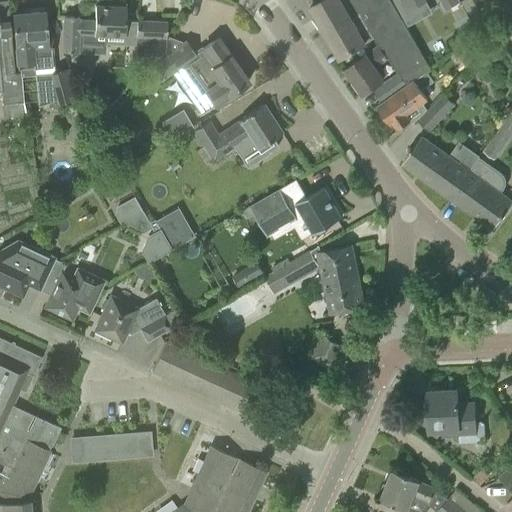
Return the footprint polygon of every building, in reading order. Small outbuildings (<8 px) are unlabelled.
[(386,58),(396,76),(402,86),(426,72),(429,70),(388,0),(319,0),(309,6),(339,58),(374,38),(386,58)] [(401,0),(407,10),(424,0),(440,0),(445,10),(460,1),(459,0),(401,0)] [(19,72),(13,72),(7,4),(0,4),(0,91),(1,92),(2,104),(23,102),(19,72)] [(143,54),(153,55),(153,56),(158,56),(165,52),(165,39),(166,22),(136,21),(136,24),(125,24),(125,7),(94,6),(94,21),(78,20),(78,17),(63,17),(62,52),(77,52),(77,51),(95,52),(95,35),(144,37),(143,54)] [(32,58),(32,56),(52,54),(51,39),(46,39),(45,31),(44,11),(12,14),(13,34),(16,59),(17,67),(33,66),(32,58)] [(511,18),(503,25),(511,38),(511,18)] [(497,36),(488,22),(478,29),(489,44),(497,36)] [(452,49),(459,58),(479,43),(472,33),(452,49)] [(244,65),(235,51),(229,56),(216,38),(202,48),(194,54),(185,41),(184,42),(166,36),(165,39),(165,52),(158,56),(154,59),(151,66),(160,79),(170,71),(173,76),(187,66),(204,90),(190,100),(200,114),(228,95),(247,82),(238,69),(244,65)] [(373,68),(386,58),(377,46),(344,69),(362,94),(382,80),(373,68)] [(45,75),(53,104),(74,98),(66,69),(45,75)] [(402,86),(382,102),(377,106),(389,125),(392,123),(397,129),(409,121),(405,114),(426,99),(420,90),(433,82),(426,72),(402,86)] [(374,91),(382,102),(402,86),(396,76),(374,91)] [(443,94),(418,120),(428,130),(453,103),(443,94)] [(212,161),(233,147),(241,159),(256,149),(261,157),(278,146),(273,138),(281,132),(262,104),(237,120),(237,121),(217,134),(208,120),(189,132),(199,147),(202,145),(212,161)] [(511,108),(482,151),(494,159),(511,132),(511,108)] [(189,128),(181,113),(161,124),(170,139),(189,128)] [(400,164),(448,198),(470,168),(460,161),(458,163),(420,136),(400,164)] [(478,157),(470,168),(448,198),(492,230),(511,202),(500,193),(502,190),(504,185),(505,180),(503,176),(500,172),(478,157)] [(335,209),(323,187),(306,197),(296,179),(249,206),(267,237),(297,220),(297,219),(302,216),(312,234),(340,217),(335,209)] [(120,224),(121,223),(142,211),(133,196),(116,205),(114,214),(120,224)] [(142,211),(121,223),(142,233),(151,227),(142,211)] [(148,235),(141,251),(147,262),(171,249),(159,229),(148,235)] [(16,239),(0,248),(0,286),(21,296),(26,285),(39,291),(55,257),(16,239)] [(316,252),(329,314),(364,307),(351,244),(316,252)] [(298,256),(274,269),(264,275),(274,293),(292,283),(287,275),(304,266),(298,256)] [(257,264),(231,278),(237,290),(264,275),(257,264)] [(44,307),(71,319),(76,309),(88,314),(97,296),(105,280),(86,271),(75,278),(60,271),(52,289),(44,307)] [(429,278),(435,291),(444,286),(438,274),(429,278)] [(109,295),(93,330),(121,343),(126,332),(131,334),(139,329),(146,342),(172,327),(164,314),(155,298),(137,308),(109,295)] [(306,360),(328,370),(340,345),(318,335),(306,360)] [(29,511),(28,496),(49,450),(47,449),(49,445),(51,446),(60,427),(46,421),(23,410),(10,404),(18,388),(24,391),(40,357),(0,337),(0,462),(4,464),(0,473),(0,511),(245,511),(265,471),(240,459),(210,445),(184,502),(170,511),(29,511)] [(252,416),(265,388),(164,342),(151,370),(252,416)] [(457,404),(456,390),(425,392),(427,433),(439,432),(439,433),(441,433),(441,436),(475,434),(473,403),(457,404)] [(150,454),(148,433),(71,439),(72,460),(150,454)] [(511,465),(499,477),(511,490),(511,465)] [(418,481),(392,470),(380,499),(398,507),(409,511),(424,511),(427,505),(436,511),(462,511),(435,488),(418,481)] [(481,470),(471,480),(478,487),(488,476),(481,470)]
